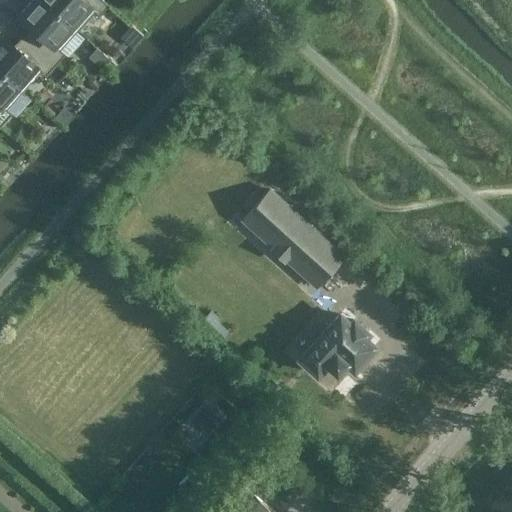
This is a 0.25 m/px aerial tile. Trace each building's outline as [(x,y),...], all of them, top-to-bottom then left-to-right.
[(77,30),(44,0),(31,0),(21,12),(22,13),(20,15),(31,24),(23,34),(56,64),(65,53),(60,49),(77,30)] [(99,15),(109,5),(103,0),(44,0),(77,30),(94,11),(99,15)] [(56,64),(23,34),(14,44),(3,34),(1,36),(0,35),(0,67),(24,89),(41,70),(46,75),(56,64)] [(7,108),(24,89),(0,67),(0,126),(12,113),(7,108)] [(270,189),(243,218),(274,246),(272,248),(284,259),(286,257),(317,285),(344,256),(270,189)] [(340,313),(301,357),(318,373),(327,362),(338,372),(347,361),(355,368),(375,345),(365,335),(369,332),(355,319),(351,323),(340,313)] [(272,511),(243,485),(219,511),(272,511)]
